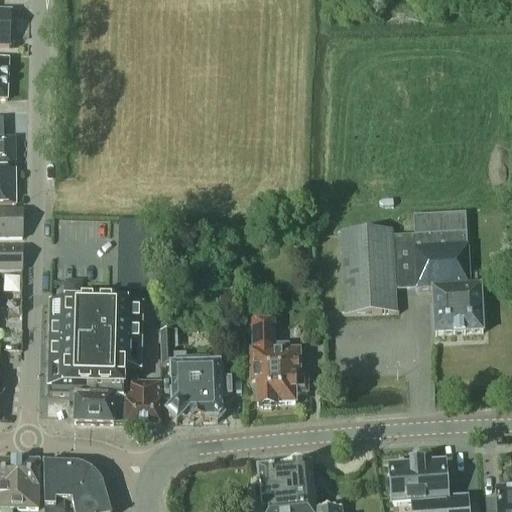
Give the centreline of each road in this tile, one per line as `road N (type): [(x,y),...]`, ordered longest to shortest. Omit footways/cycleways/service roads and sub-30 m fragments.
road 1 (residential): [(27,443),(41,0)]
road 2 (tertiary): [(152,477),(174,453),(195,448),(511,426)]
road 3 (residential): [(152,477),(87,448),(27,443)]
